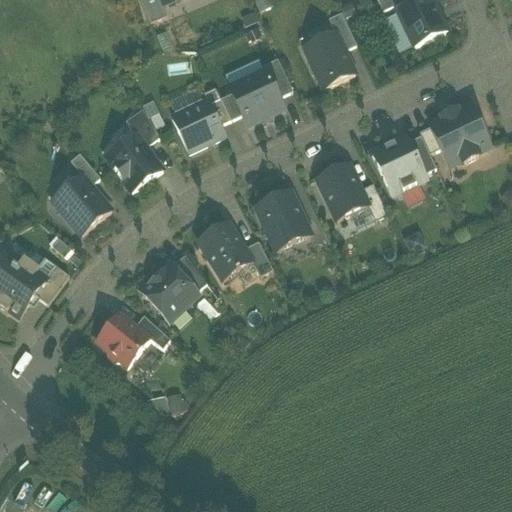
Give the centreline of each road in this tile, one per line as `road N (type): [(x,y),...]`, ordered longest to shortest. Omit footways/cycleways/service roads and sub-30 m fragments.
road 1 (residential): [(20,404),(76,311),(120,260),(181,216),(505,63)]
road 2 (unclassified): [(153,511),(20,404)]
